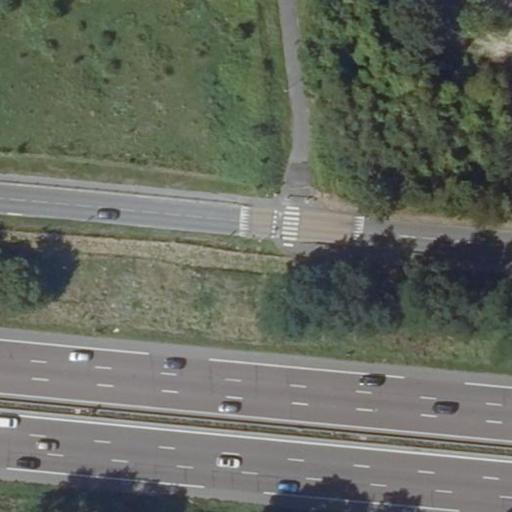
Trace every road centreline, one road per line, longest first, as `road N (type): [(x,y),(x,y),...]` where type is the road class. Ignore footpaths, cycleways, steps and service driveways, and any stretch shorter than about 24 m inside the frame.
road 1 (secondary): [(511,248),(0,198)]
road 2 (motorway): [(511,414),(0,366)]
road 3 (motorway): [(0,447),(511,495)]
